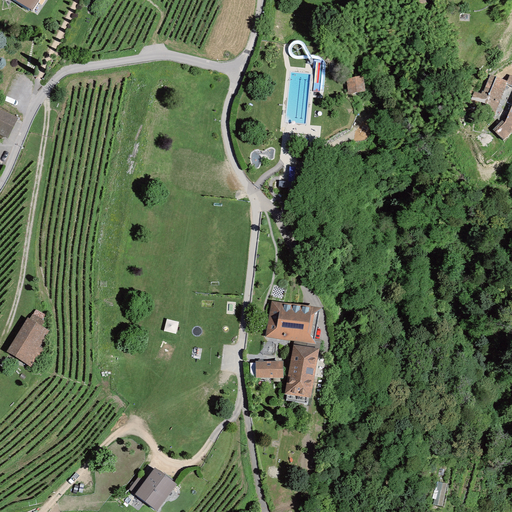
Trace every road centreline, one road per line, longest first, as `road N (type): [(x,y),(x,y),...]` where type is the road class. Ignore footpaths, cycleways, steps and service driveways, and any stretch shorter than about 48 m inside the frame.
road 1 (residential): [(260,0),(236,74),(171,56),(63,71),(27,116),(0,183)]
road 2 (track): [(243,400),(189,469),(169,465),(138,425),(125,428),(40,511)]
